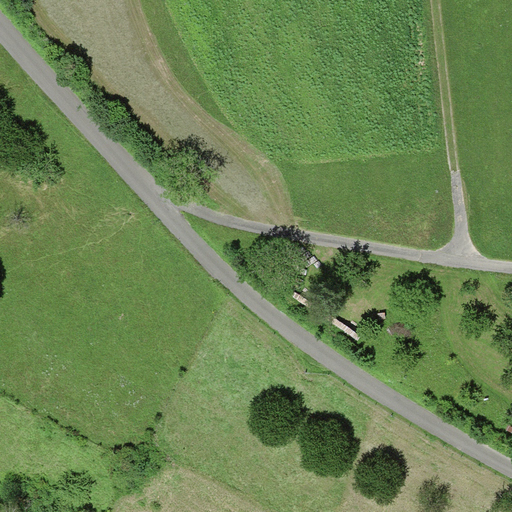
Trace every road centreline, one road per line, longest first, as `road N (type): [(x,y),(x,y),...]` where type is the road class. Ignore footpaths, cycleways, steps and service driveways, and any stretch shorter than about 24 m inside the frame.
road 1 (unclassified): [(511,470),(282,327),(203,254),(0,29)]
road 2 (track): [(511,269),(345,247),(160,207)]
road 3 (track): [(438,0),(458,174)]
